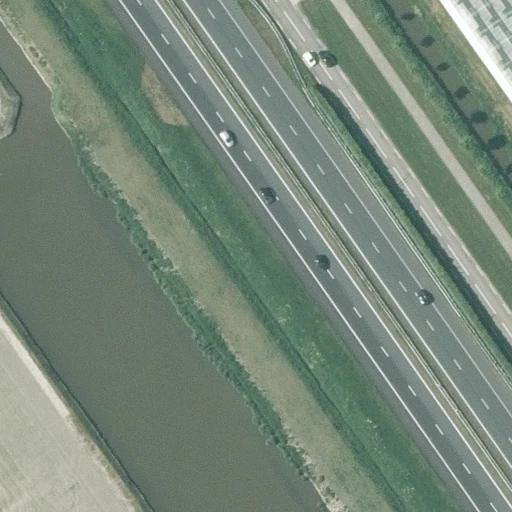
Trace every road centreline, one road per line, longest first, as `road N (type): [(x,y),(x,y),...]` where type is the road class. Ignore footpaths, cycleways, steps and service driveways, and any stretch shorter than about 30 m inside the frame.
road 1 (motorway): [(133,0),(491,511)]
road 2 (motorway): [(511,447),(196,0)]
road 3 (tertiary): [(511,337),(274,0)]
